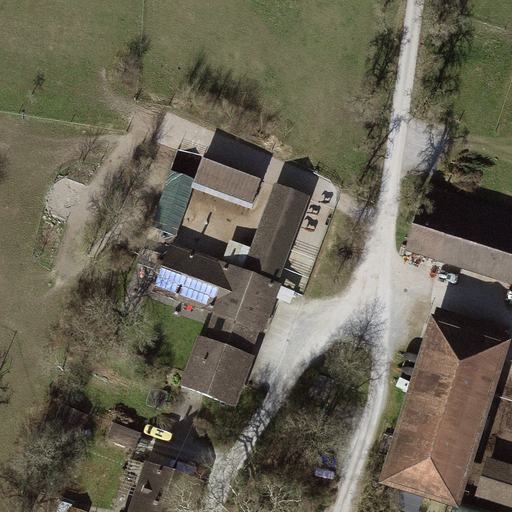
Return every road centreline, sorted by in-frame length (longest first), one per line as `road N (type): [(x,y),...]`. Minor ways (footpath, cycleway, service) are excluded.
road 1 (residential): [(416,0),(382,271)]
road 2 (residential): [(382,271),(377,397),(340,511)]
road 3 (residential): [(211,511),(247,442),(304,363)]
road 4 (track): [(511,312),(382,271)]
road 5 (residential): [(304,363),(382,271)]
